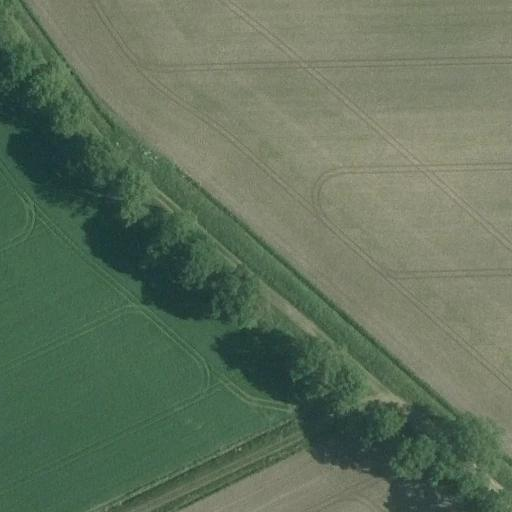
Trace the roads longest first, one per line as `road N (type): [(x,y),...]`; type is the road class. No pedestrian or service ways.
road 1 (track): [(504,511),(151,200),(0,7)]
road 2 (track): [(372,394),(330,425),(145,511)]
